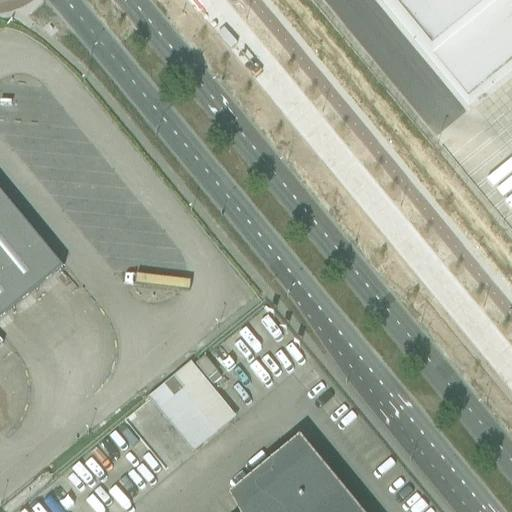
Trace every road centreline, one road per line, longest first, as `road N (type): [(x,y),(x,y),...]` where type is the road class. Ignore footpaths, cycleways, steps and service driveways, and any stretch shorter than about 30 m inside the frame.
road 1 (tertiary): [(61,0),(475,511)]
road 2 (tertiary): [(511,464),(128,0)]
road 3 (unknown): [(0,149),(157,351)]
